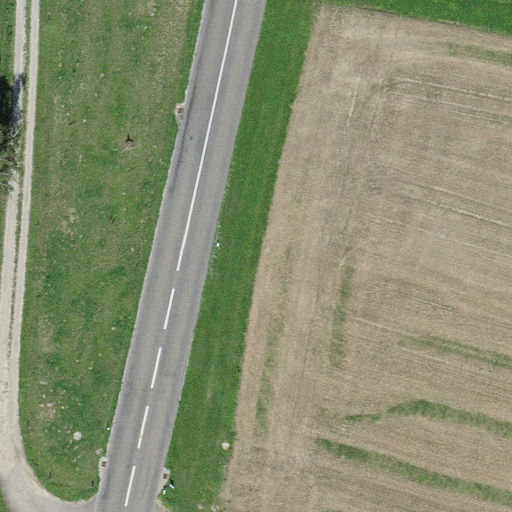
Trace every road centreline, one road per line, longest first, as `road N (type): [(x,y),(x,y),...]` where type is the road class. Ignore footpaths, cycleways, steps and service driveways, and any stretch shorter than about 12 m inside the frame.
road 1 (tertiary): [(139,511),(255,0)]
road 2 (track): [(42,511),(6,427),(26,96),(23,0)]
